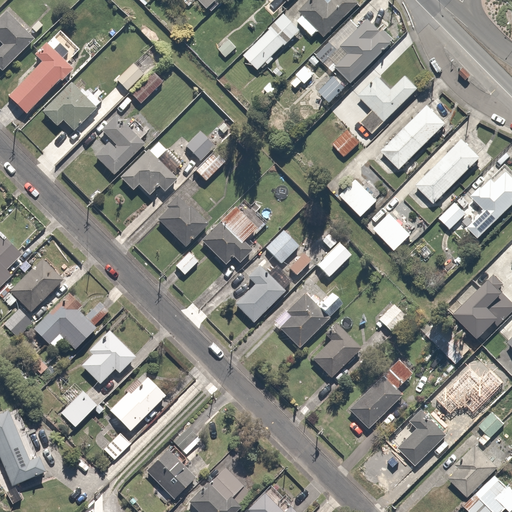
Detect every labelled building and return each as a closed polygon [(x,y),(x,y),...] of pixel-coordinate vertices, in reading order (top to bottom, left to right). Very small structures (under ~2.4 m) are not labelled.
[(196,0),(207,8),(213,0),(196,0)] [(326,37),(360,3),(357,0),(332,0),(329,3),(325,0),(309,0),(299,10),(304,15),(298,21),(313,36),(319,30),(326,37)] [(36,41),(8,13),(0,21),(0,40),(5,45),(0,49),(0,69),(4,73),(36,41)] [(284,44),(286,46),(301,30),(284,13),(269,28),(270,30),(244,56),(258,70),(266,61),(269,64),(275,59),(272,56),(284,44)] [(353,84),(395,43),(395,39),(385,28),(382,31),(370,19),(342,46),(349,53),(335,67),(353,84)] [(76,71),(48,44),(36,56),(44,63),(11,98),(29,115),(62,81),(64,83),(76,71)] [(132,63),(116,80),(125,90),(142,73),(132,63)] [(283,73),(278,67),(274,71),(279,77),(283,73)] [(150,71),(128,93),(140,104),(161,82),(150,71)] [(375,134),(421,89),(407,74),(392,89),(380,77),(360,96),(375,111),(363,122),(375,134)] [(331,75),(316,90),(326,100),(342,85),(331,75)] [(76,132),(99,110),(74,84),(44,113),(58,127),(65,121),(76,132)] [(408,126),(427,145),(448,124),(430,105),(408,126)] [(147,146),(118,117),(104,131),(120,147),(117,151),(110,144),(96,157),(116,177),(147,146)] [(382,151),(402,170),(427,145),(408,126),(382,151)] [(345,128),(331,143),(343,156),(358,141),(345,128)] [(197,133),(184,146),(198,161),(211,147),(197,133)] [(482,158),(465,140),(442,161),(460,180),(482,158)] [(211,150),(193,170),(204,181),(223,161),(211,150)] [(166,193),(179,181),(150,152),(122,179),(135,192),(140,187),(151,197),(161,187),(166,193)] [(442,161),(418,186),(436,204),(460,180),(442,161)] [(480,239),(511,207),(511,173),(509,171),(497,182),(494,179),(483,189),(482,187),(472,196),(486,210),(469,227),(480,239)] [(380,201),(358,179),(342,196),(364,217),(380,201)] [(188,249),(212,226),(193,206),(190,209),(179,197),(168,207),(171,210),(160,221),(188,249)] [(452,202),(436,217),(448,229),(464,214),(452,202)] [(414,236),(392,213),(375,229),(397,252),(414,236)] [(222,221),(202,242),(227,266),(235,258),(241,264),(253,252),(222,221)] [(1,231),(0,231),(0,266),(18,248),(1,231)] [(282,231),(265,248),(278,262),(295,245),(282,231)] [(335,242),(314,264),(327,277),(349,255),(335,242)] [(187,250),(171,267),(181,276),(196,260),(187,250)] [(66,282),(41,258),(10,289),(4,283),(0,286),(0,295),(10,306),(18,297),(34,313),(66,282)] [(287,293),(261,267),(249,278),(257,286),(236,305),(255,324),(287,293)] [(491,288),(479,276),(457,298),(470,310),(491,288)] [(78,303),(69,293),(34,329),(54,349),(64,339),(74,348),(96,325),(76,305),(78,303)] [(332,321),(307,294),(287,312),(293,319),(282,329),(301,349),(332,321)] [(389,332),(407,318),(395,303),(377,317),(389,332)] [(34,322),(18,306),(1,323),(17,339),(34,322)] [(440,309),(419,331),(454,365),(475,343),(440,309)] [(364,350),(338,324),(326,335),(332,342),(314,360),(334,380),(364,350)] [(134,357),(105,329),(88,348),(93,352),(81,365),(99,382),(113,367),(119,373),(134,357)] [(166,393),(147,373),(110,409),(129,429),(166,393)] [(370,430),(403,396),(383,376),(350,410),(370,430)] [(97,405),(76,383),(63,395),(70,403),(61,412),(75,426),(97,405)] [(464,429),(480,413),(466,399),(451,416),(464,429)] [(9,409),(0,412),(0,454),(13,483),(45,469),(38,455),(31,459),(9,409)] [(419,466),(450,435),(425,410),(414,421),(420,428),(400,448),(419,466)] [(493,411),(478,425),(484,433),(477,439),(483,446),(506,425),(493,411)] [(133,441),(119,429),(102,449),(116,461),(133,441)] [(470,498),(501,467),(478,444),(457,464),(461,468),(451,478),(470,498)] [(157,481),(152,488),(156,492),(162,485),(175,496),(195,472),(166,447),(146,471),(157,481)] [(197,511),(230,511),(256,484),(223,453),(205,473),(210,478),(187,502),(197,511)] [(265,488),(246,509),(249,511),(301,511),(292,503),(287,508),(265,488)]
